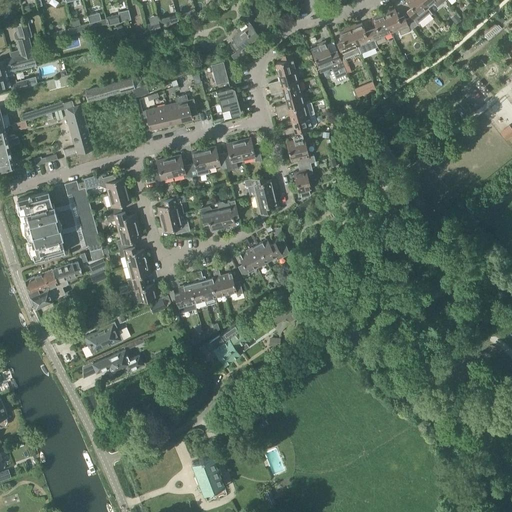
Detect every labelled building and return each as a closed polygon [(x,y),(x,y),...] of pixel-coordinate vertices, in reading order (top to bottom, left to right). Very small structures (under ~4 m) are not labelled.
[(406,10),(410,15),(408,17),(407,17),(412,26),(413,26),(416,22),(417,23),(431,11),(427,7),(421,0),(405,0),(411,6),(406,10)] [(383,11),(391,31),(398,28),(400,34),(410,30),(413,26),(412,26),(407,17),(405,18),(404,14),(398,17),(395,8),(389,10),(389,9),(384,11),(383,11)] [(99,11),(87,14),(90,22),(101,19),(99,11)] [(370,28),(376,44),(386,40),(384,34),(391,31),(383,11),(381,12),(377,14),(377,15),(372,17),(375,26),(370,28)] [(187,12),(181,15),(185,21),(190,18),(188,14),(187,12)] [(119,13),(106,17),(108,25),(121,21),(119,13)] [(454,13),(449,17),(454,24),(459,19),(454,13)] [(165,17),(159,18),(161,28),(164,28),(167,26),(165,17)] [(27,20),(15,23),(18,38),(16,38),(19,49),(9,51),(11,57),(0,60),(0,73),(13,70),(13,71),(36,65),(35,60),(34,60),(28,37),(31,37),(27,20)] [(244,53),(241,48),(259,35),(248,20),(236,29),(239,33),(232,37),(235,41),(230,44),(235,52),(231,55),(235,60),(244,53)] [(161,29),(159,21),(148,24),(149,32),(161,29)] [(376,44),(370,28),(365,30),(361,22),(356,24),(355,23),(351,25),(349,25),(358,47),(360,52),(360,53),(377,46),(376,44)] [(501,28),(498,24),(498,23),(484,34),(487,39),(501,28)] [(343,59),(360,52),(358,47),(349,25),(348,26),(343,28),(344,29),(338,31),(342,40),(336,42),(343,59)] [(336,77),(346,73),(336,49),(330,52),(325,40),(317,43),(318,45),(310,48),(315,60),(318,67),(320,71),(331,66),(336,77)] [(458,51),(460,55),(467,49),(464,46),(458,51)] [(287,70),(295,68),(290,51),(278,54),(280,60),(275,61),(278,73),(287,70)] [(211,66),(216,83),(220,82),(216,65),(211,66)] [(299,80),(295,68),(287,70),(278,73),(279,78),(279,79),(268,82),(269,88),(292,81),(299,80)] [(13,70),(0,73),(0,88),(10,85),(12,90),(28,86),(25,78),(16,80),(14,74),(13,70)] [(131,76),(84,89),(87,100),(132,87),(135,87),(143,84),(139,74),(132,77),(131,76)] [(302,91),(299,80),(292,81),(269,88),(271,93),(282,90),(283,91),(285,96),(291,95),(302,91)] [(149,91),(147,85),(146,83),(143,84),(135,87),(132,87),(135,96),(149,91)] [(363,83),(352,87),(356,96),(367,92),(363,83)] [(220,103),(237,99),(234,88),(231,86),(216,90),(220,103)] [(305,103),(302,91),(291,95),(285,96),(286,101),(285,102),(274,105),(276,111),(297,105),(305,103)] [(186,93),(175,96),(177,101),(181,119),(192,117),(191,115),(197,113),(193,98),(188,99),(186,93)] [(237,99),(220,103),(223,117),(238,113),(240,110),(237,99)] [(62,100),(21,113),(23,119),(64,106),(62,100)] [(181,119),(177,101),(166,104),(170,122),(181,119)] [(313,113),(310,101),(305,103),(297,105),(276,111),(277,116),(288,113),(290,114),(291,119),(299,117),(313,113)] [(65,155),(93,148),(81,103),(64,107),(75,145),(63,148),(65,155)] [(170,122),(166,104),(155,107),(160,125),(170,122)] [(160,125),(155,107),(145,109),(149,127),(160,125)] [(0,109),(0,126),(4,125),(10,124),(7,114),(1,115),(0,109)] [(281,128),(282,134),(311,126),(313,125),(315,122),(313,113),(299,117),(291,119),(292,124),(292,125),(281,128)] [(511,127),(508,123),(499,131),(506,139),(511,134),(511,127)] [(6,135),(4,125),(0,126),(0,140),(11,137),(11,134),(6,135)] [(0,156),(11,154),(9,144),(19,141),(18,136),(11,137),(0,140),(0,156)] [(298,165),(310,162),(315,161),(314,155),(309,156),(304,136),(286,141),(291,161),(296,159),(298,165)] [(238,140),(242,159),(254,156),(255,160),(261,159),(258,146),(253,148),(250,137),(238,140)] [(242,159),(238,140),(226,142),(229,154),(223,155),(226,167),(227,170),(233,169),(233,167),(237,166),(236,160),(242,159)] [(203,148),(208,167),(219,165),(220,169),(226,167),(223,155),(218,156),(215,145),(203,148)] [(194,162),(188,163),(191,176),(197,174),(198,175),(209,172),(208,167),(203,148),(191,151),(194,162)] [(11,154),(0,156),(0,168),(14,165),(11,154)] [(168,157),(173,176),(184,173),(185,177),(191,176),(188,163),(183,165),(180,154),(168,157)] [(173,176),(168,157),(156,159),(159,171),(153,172),(156,184),(163,183),(162,179),(173,176)] [(310,162),(298,165),(299,170),(293,172),(298,191),(300,191),(301,196),(302,197),(310,195),(309,194),(310,194),(309,189),(311,188),(307,174),(313,172),(310,162)] [(101,173),(83,178),(86,188),(99,184),(106,187),(108,194),(116,192),(127,189),(124,177),(112,180),(111,174),(102,176),(101,173)] [(250,196),(255,195),(260,194),(274,190),(271,178),(260,181),(259,175),(244,179),(245,185),(247,185),(250,196)] [(76,179),(64,183),(67,194),(71,193),(86,245),(88,245),(89,250),(102,247),(85,187),(79,189),(77,182),(76,179)] [(109,215),(122,211),(119,204),(130,201),(127,189),(116,192),(108,194),(111,205),(107,206),(109,215)] [(52,204),(48,190),(17,198),(19,206),(21,205),(34,252),(32,252),(34,260),(65,251),(61,237),(63,237),(53,203),(52,204)] [(277,202),(274,190),(260,194),(255,195),(258,206),(254,207),(255,214),(267,211),(266,205),(277,202)] [(320,215),(344,197),(340,192),(316,210),(320,215)] [(160,218),(179,214),(183,213),(181,201),(185,200),(183,194),(163,199),(165,204),(157,206),(160,218)] [(218,207),(222,227),(234,224),(232,212),(237,211),(234,199),(228,200),(229,201),(225,202),(222,200),(217,201),(218,207)] [(222,227),(218,207),(211,209),(211,207),(209,205),(199,207),(202,220),(208,218),(211,229),(222,227)] [(122,211),(109,215),(106,215),(108,221),(111,220),(113,222),(115,224),(116,224),(118,231),(137,226),(134,214),(123,217),(122,211)] [(179,214),(160,218),(163,230),(174,227),(176,233),(190,230),(187,219),(181,220),(179,214)] [(300,220),(303,226),(311,223),(307,216),(300,220)] [(137,226),(118,231),(120,238),(116,239),(119,249),(131,246),(130,240),(140,237),(137,226)] [(267,238),(256,244),(266,261),(276,256),(277,259),(289,252),(283,236),(270,243),(267,238)] [(248,249),(257,266),(266,261),(256,244),(248,249)] [(131,246),(119,249),(121,255),(125,254),(128,265),(147,260),(144,248),(133,251),(131,246)] [(89,250),(92,259),(101,257),(104,256),(102,247),(89,250)] [(257,266),(248,249),(238,254),(243,263),(237,266),(243,277),(249,274),(248,271),(257,266)] [(92,259),(87,260),(91,274),(99,271),(99,270),(105,269),(101,257),(92,259)] [(147,260),(128,265),(131,277),(127,278),(128,284),(141,280),(139,275),(150,272),(147,260)] [(61,265),(66,278),(67,281),(77,277),(76,275),(81,273),(77,261),(72,263),(71,261),(61,265)] [(61,265),(51,268),(57,281),(66,278),(61,265)] [(51,268),(41,273),(48,288),(39,292),(38,290),(29,294),(35,307),(41,304),(43,309),(53,305),(51,300),(52,299),(59,296),(58,295),(65,293),(62,285),(68,283),(67,281),(66,278),(57,281),(51,268)] [(215,296),(209,277),(205,279),(204,275),(202,275),(201,270),(197,271),(205,299),(206,305),(216,302),(215,296)] [(189,283),(194,302),(205,299),(197,271),(192,272),(195,281),(189,283)] [(220,274),(219,271),(215,272),(213,273),(214,276),(209,277),(215,296),(225,294),(220,274)] [(41,273),(41,272),(24,281),(29,294),(38,290),(39,292),(48,288),(41,273)] [(220,274),(225,294),(236,291),(236,294),(242,292),(239,280),(234,281),(231,272),(220,274)] [(285,272),(278,276),(280,281),(287,278),(285,272)] [(141,280),(128,284),(119,286),(120,293),(134,289),(137,301),(156,295),(153,283),(142,286),(141,280)] [(196,309),(194,302),(189,283),(178,286),(181,296),(175,297),(180,313),(196,309)] [(168,294),(149,302),(154,312),(172,304),(168,294)] [(299,314),(289,299),(287,296),(268,310),(276,321),(287,314),(291,320),(299,314)] [(89,344),(91,350),(110,342),(111,344),(123,339),(114,320),(98,327),(99,329),(83,337),(86,343),(87,342),(88,344),(89,344)] [(240,330),(239,331),(235,325),(220,335),(210,341),(225,363),(240,353),(239,352),(242,350),(243,350),(249,346),(245,339),(240,330)] [(279,345),(280,338),(273,337),(272,345),(279,345)] [(125,349),(98,360),(92,363),(96,371),(109,365),(112,372),(125,366),(127,370),(143,363),(139,354),(129,359),(125,349)] [(200,459),(192,462),(204,493),(211,490),(212,490),(216,489),(215,488),(223,485),(211,454),(204,457),(203,457),(199,458),(200,459)] [(269,488),(262,491),(264,497),(271,494),(269,488)]
